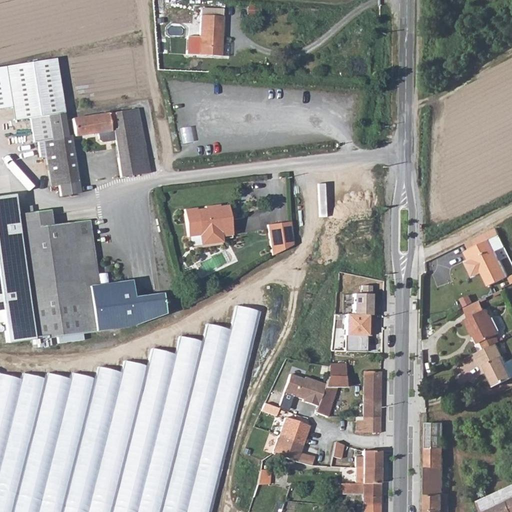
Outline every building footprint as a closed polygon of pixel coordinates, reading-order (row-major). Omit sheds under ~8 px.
[(197,54),(219,55),(221,16),(199,15),(197,54)] [(0,107),(11,106),(13,120),(29,117),(33,141),(42,140),(49,186),(57,185),(59,196),(78,193),(69,135),(66,135),(54,58),(5,65),(0,66),(0,107)] [(119,177),(149,172),(137,109),(70,119),(73,136),(97,133),(98,140),(102,142),(114,141),(119,177)] [(0,322),(0,323),(2,342),(91,331),(125,327),(162,313),(160,294),(131,298),(129,281),(96,285),(88,219),(43,225),(41,210),(14,214),(11,194),(0,194),(0,322)] [(195,209),(183,211),(186,238),(198,236),(199,246),(221,244),(220,237),(231,236),(228,207),(218,208),(218,206),(204,208),(205,209),(195,211),(195,209)] [(48,209),(41,210),(43,225),(50,224),(48,209)] [(291,221),(268,224),(272,254),(293,245),(291,221)] [(495,227),(484,232),(487,239),(498,234),(495,227)] [(464,242),(467,248),(487,239),(484,232),(464,242)] [(463,251),(468,260),(474,257),(487,284),(505,275),(487,239),(467,248),(463,251)] [(351,294),(350,314),(369,315),(369,285),(359,285),(359,294),(351,294)] [(463,307),(468,318),(465,320),(471,334),(472,333),(477,344),(480,343),(483,349),(495,343),(500,341),(497,335),(499,334),(487,309),(484,310),(479,299),(463,307)] [(0,511),(212,511),(262,313),(237,307),(226,327),(206,325),(201,341),(178,336),(171,350),(150,347),(147,363),(121,360),(118,371),(97,365),(94,373),(75,376),(9,376),(0,374),(0,511)] [(474,353),(481,367),(485,365),(488,371),(495,385),(511,377),(495,343),(483,349),(474,353)] [(327,376),(344,376),(344,364),(328,364),(328,366),(327,376)] [(361,417),(380,417),(380,372),(364,371),(363,386),(362,386),(361,417)] [(288,374),(282,392),(302,399),(301,401),(316,406),(324,384),(304,377),(303,379),(288,374)] [(314,413),(327,417),(336,388),(344,388),(344,376),(327,376),(324,384),(316,406),(314,413)] [(361,417),(356,417),(355,431),(380,431),(380,417),(361,417)] [(284,418),(272,454),(295,462),(296,461),(297,461),(309,465),(310,465),(313,457),(299,453),(308,426),(284,418)] [(448,498),(448,494),(443,494),(443,422),(425,421),(424,511),(448,511),(448,506),(443,505),(443,498),(448,498)] [(334,442),(331,457),(340,459),(343,446),(334,442)] [(354,468),(379,468),(379,451),(361,451),(361,458),(354,458),(354,468)] [(354,468),(354,484),(379,484),(379,468),(354,468)] [(252,497),(258,499),(263,485),(268,485),(269,470),(259,470),(257,481),(252,497)] [(329,484),(329,494),(343,494),(361,494),(361,505),(379,506),(379,484),(354,484),(329,484)] [(484,511),(508,501),(511,499),(507,488),(477,502),(481,511),(484,511)] [(511,511),(511,510),(508,501),(484,511),(511,511)]
